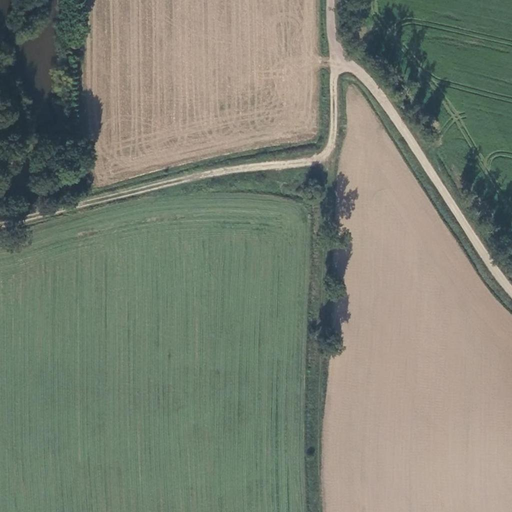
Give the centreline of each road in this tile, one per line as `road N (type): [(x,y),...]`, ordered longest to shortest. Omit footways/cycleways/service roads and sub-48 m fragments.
road 1 (track): [(0,225),(207,174),(321,156),(331,138),(340,62)]
road 2 (track): [(511,292),(374,89),(340,62)]
